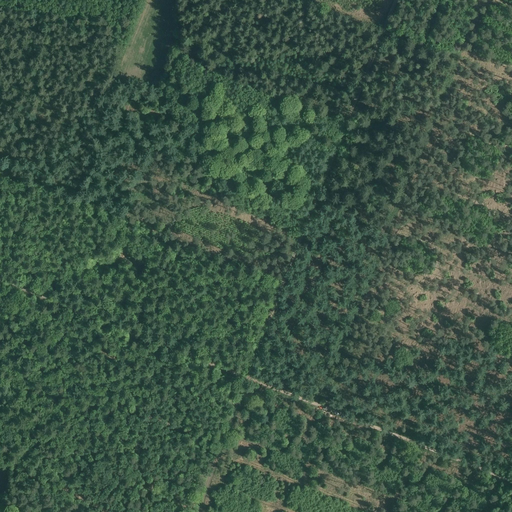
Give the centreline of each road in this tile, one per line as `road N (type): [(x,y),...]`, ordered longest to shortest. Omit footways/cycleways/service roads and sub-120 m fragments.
road 1 (track): [(248,378),(392,0)]
road 2 (track): [(0,371),(123,75)]
road 3 (track): [(248,378),(511,482)]
road 4 (track): [(0,279),(248,378)]
road 5 (track): [(194,511),(248,378)]
road 6 (track): [(380,31),(511,82)]
